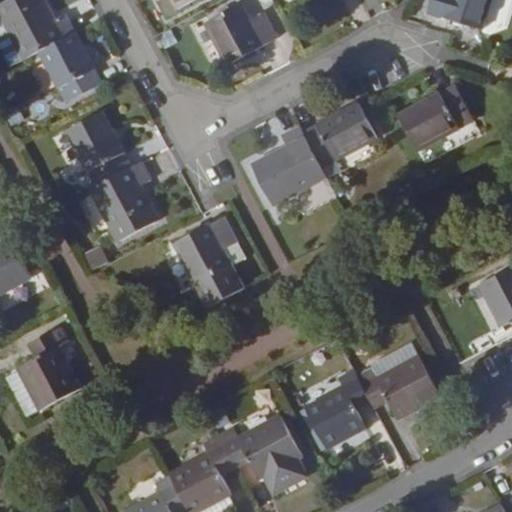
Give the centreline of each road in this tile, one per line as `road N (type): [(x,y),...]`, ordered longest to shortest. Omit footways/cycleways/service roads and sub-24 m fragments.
road 1 (residential): [(423,51),(387,36),(186,129),(115,0)]
road 2 (residential): [(363,511),(502,439),(501,404),(511,398)]
